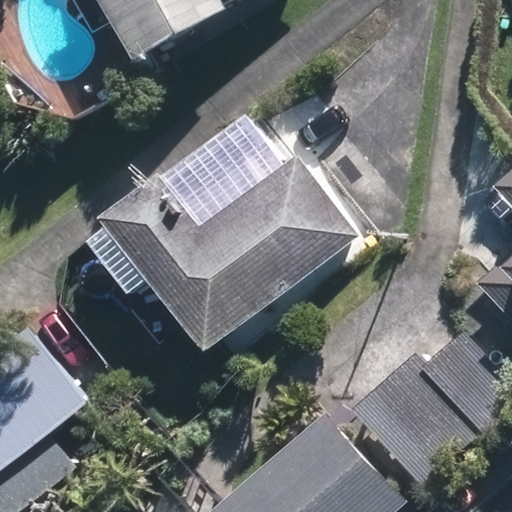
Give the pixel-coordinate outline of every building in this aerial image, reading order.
[(135,0),(168,54),(246,6),(242,0),(135,0)] [(258,119),(132,219),(228,339),(366,230),(310,162),(299,171),(258,119)] [(511,273),(495,290),(511,307),(511,273)] [(0,368),(0,511),(10,511),(0,499),(0,484),(103,402),(50,336),(3,373),(0,368)] [(353,416),(252,511),(404,511),(426,492),(353,416)]
